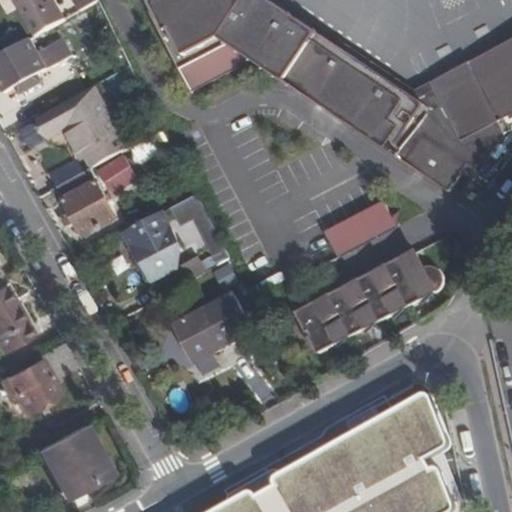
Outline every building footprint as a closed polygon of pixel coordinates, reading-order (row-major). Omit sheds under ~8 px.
[(73,0),(81,12),(97,3),(95,0),(15,0),(36,38),(65,21),(52,0),(73,0)] [(488,193),(511,157),(511,42),(410,96),(268,0),(140,0),(145,8),(146,8),(193,94),(253,64),(449,195),(463,175),(488,193)] [(44,46),(64,37),(59,27),(39,36),(44,46)] [(70,38),(38,55),(30,41),(0,57),(0,84),(5,95),(79,54),(70,38)] [(127,150),(93,87),(40,117),(51,139),(66,130),(83,160),(85,159),(91,170),(127,150)] [(146,125),(152,137),(164,130),(158,119),(146,125)] [(156,150),(170,142),(164,130),(152,137),(149,138),(156,150)] [(139,159),(156,150),(149,138),(132,147),(139,159)] [(64,200),(98,182),(91,170),(53,191),(60,202),(64,200)] [(64,200),(86,239),(119,220),(98,182),(64,200)] [(203,235),(219,265),(230,259),(211,222),(197,194),(170,208),(180,225),(194,218),(203,235)] [(326,235),(339,261),(396,230),(384,205),(326,235)] [(180,267),(153,218),(128,232),(135,246),(134,246),(153,282),(180,267)] [(417,254),(298,316),(318,354),(437,293),(417,254)] [(24,324),(28,321),(6,282),(2,285),(24,324)] [(0,351),(0,352),(35,333),(28,321),(24,324),(2,285),(0,285),(0,351)] [(252,334),(233,297),(179,325),(198,362),(252,334)] [(48,379),(75,364),(64,345),(3,379),(23,415),(58,396),(48,379)] [(462,511),(438,457),(455,446),(428,389),(212,511),(462,511)] [(107,475),(80,428),(40,450),(66,499),(107,475)]
